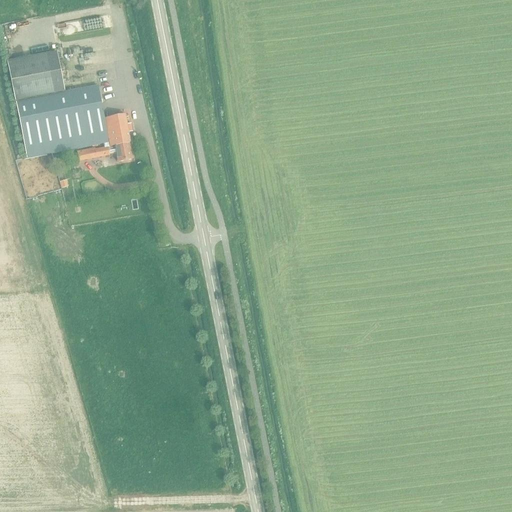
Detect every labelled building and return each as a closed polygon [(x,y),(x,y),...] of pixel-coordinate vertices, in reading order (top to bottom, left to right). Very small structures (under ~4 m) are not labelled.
[(87,40),(74,42),(75,50),(71,51),(71,59),(80,58),(80,55),(107,52),(107,47),(88,49),(87,40)] [(14,50),(22,97),(76,88),(68,41),(14,50)] [(109,142),(104,119),(97,86),(64,93),(15,102),(27,158),(109,142)] [(104,119),(109,142),(110,147),(115,146),(118,162),(132,159),(129,143),(130,143),(125,115),(104,119)] [(85,160),(109,155),(107,147),(95,150),(95,148),(83,151),(85,160)] [(61,190),(68,188),(66,181),(59,183),(61,190)]
